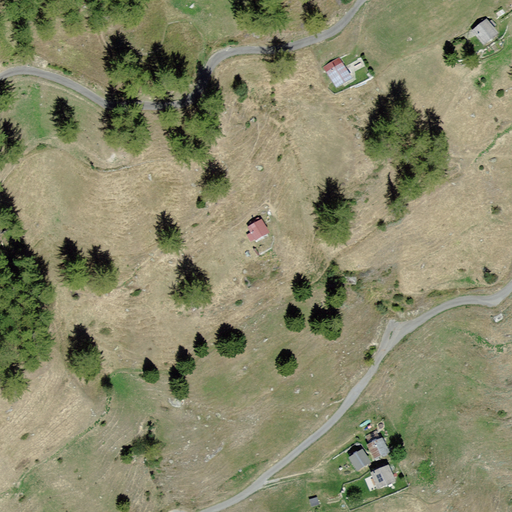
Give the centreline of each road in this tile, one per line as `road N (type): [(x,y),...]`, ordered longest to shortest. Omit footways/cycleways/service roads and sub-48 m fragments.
road 1 (residential): [(362,0),(311,41),(222,55),(192,99),(177,105),(115,106),(34,71),(0,77)]
road 2 (residential): [(208,511),(319,433),(404,330),(445,305),(496,297),(511,286)]
